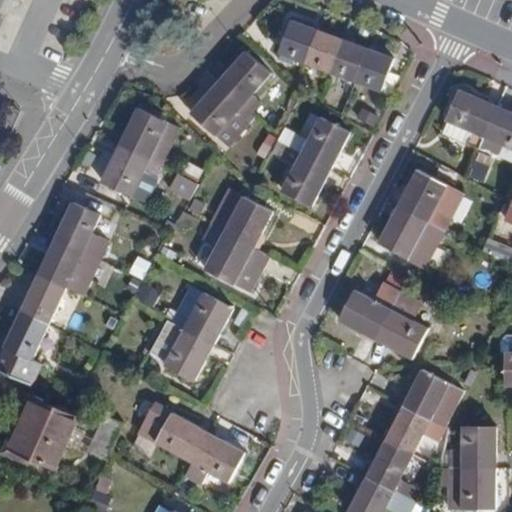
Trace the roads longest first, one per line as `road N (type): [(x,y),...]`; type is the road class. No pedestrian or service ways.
road 1 (residential): [(466,26),(305,335),(312,434),(272,511)]
road 2 (residential): [(111,46),(0,228)]
road 3 (residential): [(250,0),(188,71),(166,74),(111,46)]
